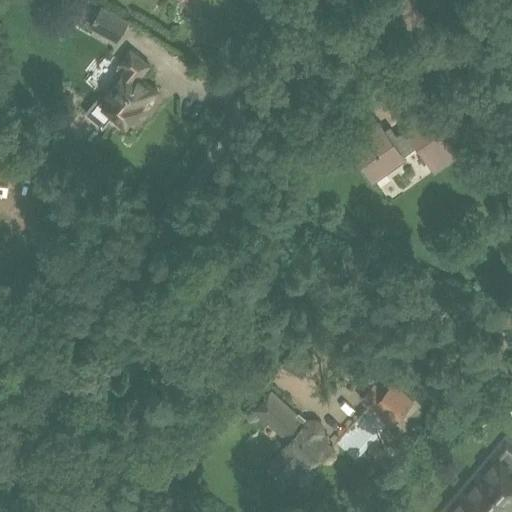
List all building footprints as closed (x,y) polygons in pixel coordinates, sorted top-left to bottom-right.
[(55,0),(47,16),(73,29),(88,0),(55,0)] [(88,27),(117,43),(128,21),(100,6),(97,12),(88,27)] [(123,73),(105,94),(101,91),(84,113),(102,128),(115,112),(128,122),(143,103),(146,105),(158,90),(140,75),(150,63),(131,48),(116,67),(123,73)] [(348,142),(372,177),(402,157),(402,156),(418,145),(435,169),(463,150),(432,105),(404,125),(406,128),(390,139),(377,122),(348,142)] [(0,151),(11,153),(12,142),(0,140),(0,151)] [(367,403),(391,427),(415,402),(394,381),(384,390),(375,383),(361,397),(367,403)] [(270,464),(284,477),(302,457),(309,463),(317,455),(323,462),(330,462),(337,456),(338,451),(327,442),(330,439),(324,433),(325,424),(316,417),(307,419),(273,389),(257,407),(291,438),(287,443),(288,444),(270,464)] [(511,469),(495,455),(445,511),(503,511),(511,501),(511,469)]
